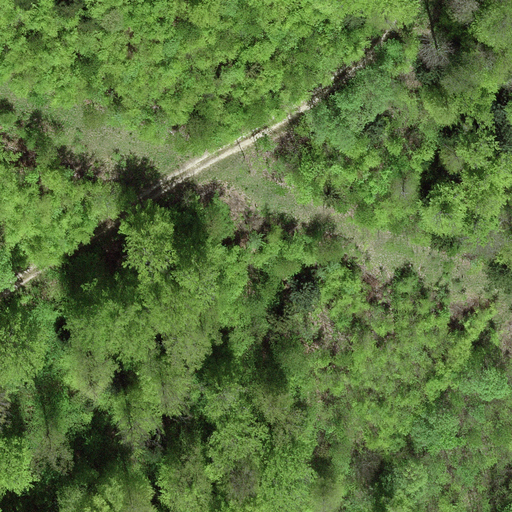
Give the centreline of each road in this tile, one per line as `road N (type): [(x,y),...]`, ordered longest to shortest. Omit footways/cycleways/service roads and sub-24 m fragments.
road 1 (track): [(403,0),(395,19),(332,85),(0,291)]
road 2 (track): [(311,511),(436,388),(511,294)]
